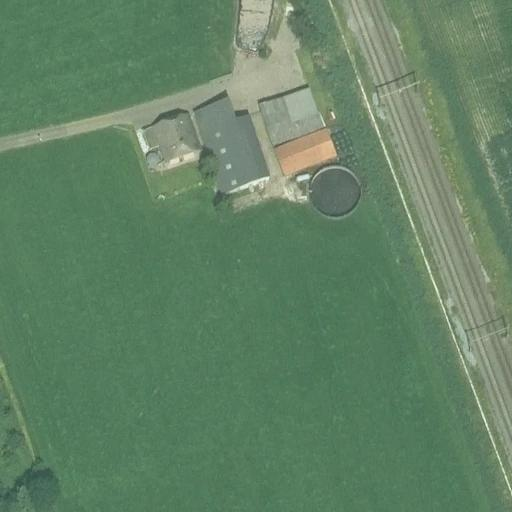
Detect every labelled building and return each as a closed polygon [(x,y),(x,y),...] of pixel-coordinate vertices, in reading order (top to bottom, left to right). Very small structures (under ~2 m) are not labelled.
[(308,90),(257,107),(271,147),(323,129),(317,113),(317,114),(308,90)] [(193,115),(220,196),(266,181),(246,121),(234,124),(227,103),(193,115)] [(200,152),(187,117),(142,133),(149,150),(160,147),(166,164),(200,152)] [(334,153),(327,136),(325,130),(272,151),(283,179),(336,158),(334,153)] [(355,205),(356,198),(356,194),(354,189),(350,182),(347,180),(342,177),(337,176),(332,176),(325,178),(318,182),(314,189),(313,193),(312,198),(313,203),(314,206),(318,213),(321,216),(326,218),(331,219),(336,220),(343,218),(347,215),(351,212),(355,205)]
